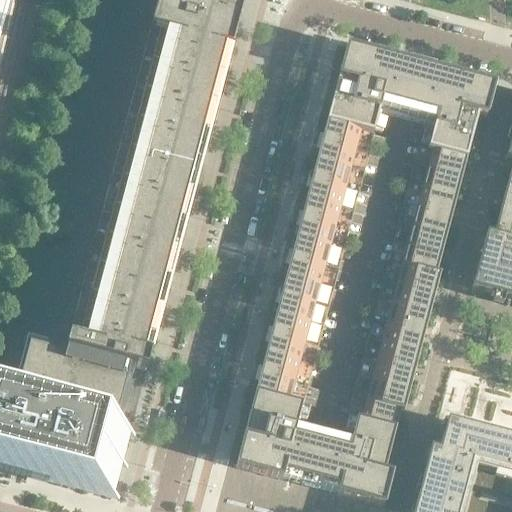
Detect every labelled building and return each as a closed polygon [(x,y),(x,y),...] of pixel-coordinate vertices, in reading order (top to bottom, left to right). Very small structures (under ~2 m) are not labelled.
[(145,371),(238,20),(243,0),(156,0),(64,350),(129,368),(145,371)] [(494,88),(345,48),(325,124),(359,133),(372,136),(380,103),(436,118),(428,151),(432,152),(466,161),(478,116),(486,118),(494,88)] [(359,133),(325,124),(320,143),(354,152),(359,133)] [(320,143),(315,162),(349,171),(354,152),(320,143)] [(466,161),(432,152),(427,171),(461,180),(466,161)] [(315,162),(310,182),(344,191),(349,171),(315,162)] [(427,171),(422,190),(456,199),(461,180),(427,171)] [(503,197),(511,199),(511,178),(508,178),(503,197)] [(310,182),(305,201),(339,210),(344,191),(310,182)] [(422,190),(417,210),(451,219),(456,199),(422,190)] [(497,217),(511,220),(511,199),(503,197),(497,217)] [(305,201),(300,220),(334,229),(339,210),(305,201)] [(417,210),(412,229),(446,238),(451,219),(417,210)] [(492,237),(511,242),(511,220),(497,217),(492,236),(492,237)] [(300,220),(295,240),(329,249),(334,229),(300,220)] [(412,229),(406,248),(441,257),(446,238),(412,229)] [(470,290),(511,300),(511,242),(492,237),(492,236),(485,234),(470,290)] [(295,240),(290,259),(324,268),(329,249),(295,240)] [(406,248),(401,268),(435,277),(441,257),(406,248)] [(290,259),(285,278),(319,287),(324,268),(290,259)] [(401,268),(396,287),(434,297),(439,278),(435,277),(401,268)] [(285,278),(280,298),(314,307),(319,287),(285,278)] [(396,287),(391,306),(429,316),(434,297),(396,287)] [(280,298),(274,317),(308,326),(314,307),(280,298)] [(391,306),(386,326),(424,336),(429,316),(391,306)] [(274,317),(269,336),(303,345),(308,326),(274,317)] [(386,326),(381,345),(419,355),(424,336),(386,326)] [(269,336),(264,356),(298,365),(303,345),(269,336)] [(113,431),(129,368),(64,350),(64,351),(29,341),(12,405),(0,401),(0,470),(111,500),(129,436),(113,431)] [(381,345),(376,364),(414,374),(419,355),(381,345)] [(264,356),(259,375),(293,384),(298,365),(264,356)] [(376,364),(371,384),(409,394),(414,374),(376,364)] [(259,375),(254,394),(288,403),(293,384),(259,375)] [(371,384),(366,403),(400,412),(404,413),(409,394),(371,384)] [(288,403),(254,394),(234,471),(383,510),(391,478),(383,476),(395,431),(357,421),(349,452),(292,437),(301,407),(288,403)] [(362,402),(357,421),(395,431),(400,412),(366,403),(362,402)] [(511,511),(511,441),(445,424),(444,426),(439,444),(437,454),(431,453),(428,464),(425,463),(420,481),(419,485),(417,495),(412,511),(511,511)]
